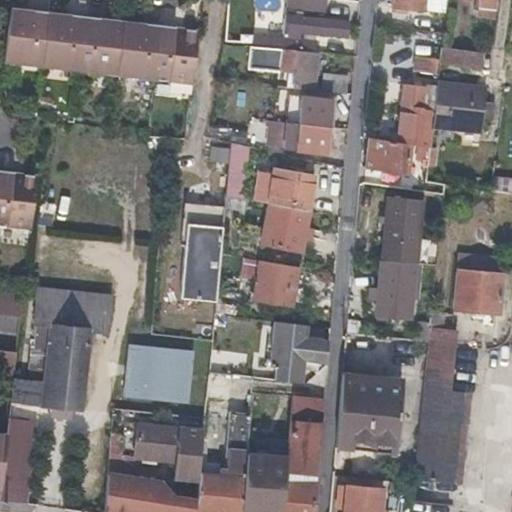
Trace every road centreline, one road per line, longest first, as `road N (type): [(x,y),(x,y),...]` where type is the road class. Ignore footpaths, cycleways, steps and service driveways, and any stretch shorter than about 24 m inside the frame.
road 1 (residential): [(325,511),(374,0)]
road 2 (unknown): [(484,511),(511,329)]
